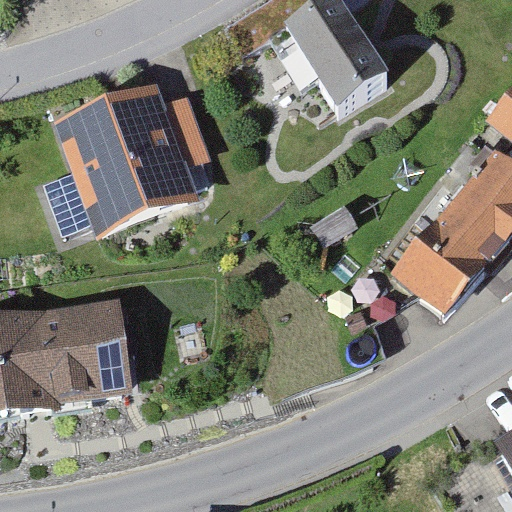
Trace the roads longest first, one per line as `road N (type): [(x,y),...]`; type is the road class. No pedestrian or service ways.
road 1 (tertiary): [(511,336),(386,414),(274,463),(98,511)]
road 2 (residential): [(0,72),(122,34),(194,0)]
